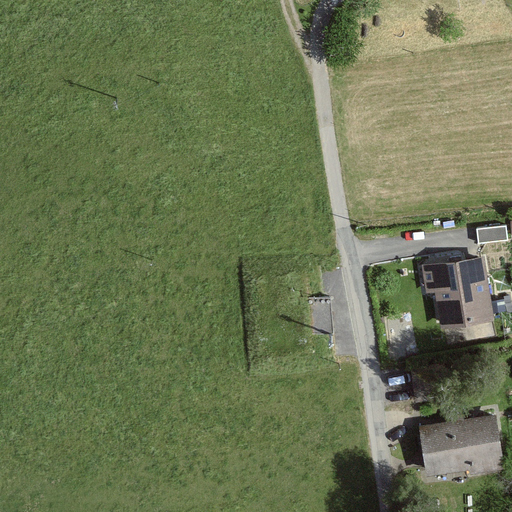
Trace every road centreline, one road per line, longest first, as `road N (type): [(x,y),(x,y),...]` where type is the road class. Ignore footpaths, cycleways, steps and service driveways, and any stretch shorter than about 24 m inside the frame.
road 1 (residential): [(390,511),(350,252)]
road 2 (residential): [(350,252),(320,67),(323,20),(333,0)]
